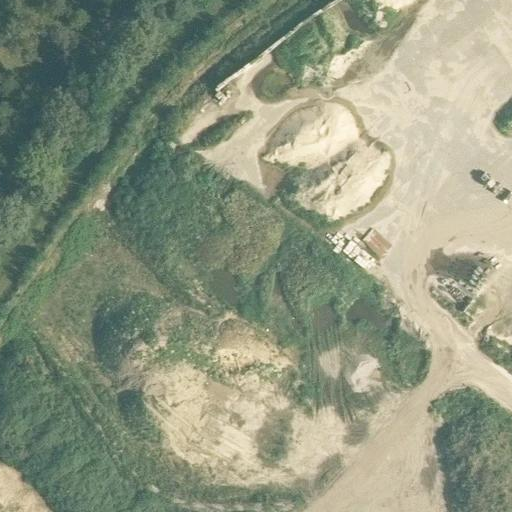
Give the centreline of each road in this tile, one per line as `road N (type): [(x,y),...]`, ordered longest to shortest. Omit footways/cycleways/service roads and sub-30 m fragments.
road 1 (track): [(226,0),(156,66),(0,291)]
road 2 (track): [(122,0),(0,195)]
road 3 (track): [(316,511),(444,373)]
